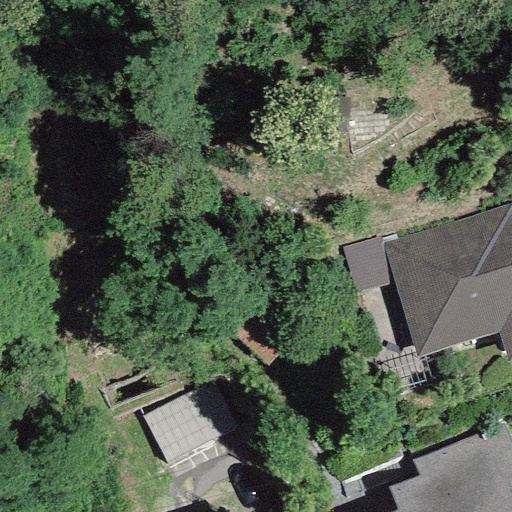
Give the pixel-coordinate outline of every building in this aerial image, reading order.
[(417,358),(497,334),(506,363),(511,360),(511,206),(511,204),(383,244),(417,358)] [(341,249),(354,293),(390,283),(378,238),(341,249)] [(228,332),(270,367),(302,329),(260,294),(228,332)] [(144,417),(166,462),(231,430),(208,385),(144,417)] [(396,510),(392,511),(511,511),(511,500),(507,489),(511,487),(511,447),(502,424),(411,461),(417,475),(386,489),(396,510)]
